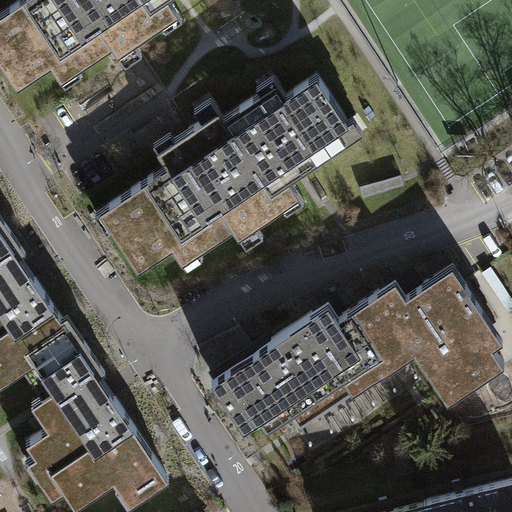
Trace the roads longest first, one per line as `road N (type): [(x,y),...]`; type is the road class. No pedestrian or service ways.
road 1 (residential): [(143,346),(278,274),(448,221)]
road 2 (residential): [(0,130),(143,346)]
road 3 (residential): [(143,346),(247,511)]
